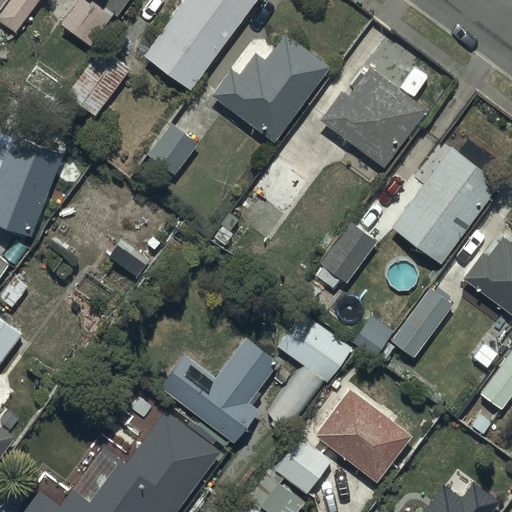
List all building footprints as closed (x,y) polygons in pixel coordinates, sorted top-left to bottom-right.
[(3,0),(0,5),(0,21),(14,32),(37,0),(3,0)] [(72,0),(59,19),(91,43),(122,0),(72,0)] [(179,0),(141,51),(188,87),(251,0),(179,0)] [(229,65),(209,91),(272,139),(328,65),(283,30),(263,56),(253,48),(237,70),(229,65)] [(100,44),(65,92),(94,113),(129,66),(100,44)] [(339,87),(318,115),(381,163),(424,106),(366,63),(345,91),(339,87)] [(169,119),(145,151),(172,172),(196,140),(169,119)] [(12,130),(0,159),(0,220),(28,232),(61,149),(12,130)] [(448,143),(389,223),(438,260),(498,180),(448,143)] [(273,157),(250,190),(283,213),(307,180),(273,157)] [(322,263),(314,272),(331,285),(338,276),(343,280),(376,238),(349,218),(317,260),(322,263)] [(480,249),(461,275),(511,312),(511,234),(509,239),(501,233),(486,253),(480,249)] [(427,285),(388,337),(411,354),(450,302),(427,285)] [(300,308),(275,343),(326,380),(351,345),(300,308)] [(369,312),(350,337),(372,354),(391,328),(369,312)] [(0,357),(20,331),(0,315),(0,357)] [(213,374),(182,350),(158,382),(231,438),(256,405),(247,399),(276,359),(243,334),(213,374)] [(511,345),(478,390),(499,407),(511,390),(511,345)] [(348,383),(313,430),(374,479),(411,432),(348,383)] [(175,511),(218,453),(164,414),(127,467),(101,449),(60,507),(35,489),(18,511),(175,511)] [(0,448),(12,432),(0,423),(0,448)] [(298,434),(273,466),(304,490),(329,458),(298,434)] [(270,468),(234,511),(262,511),(257,508),(260,504),(270,511),(291,511),(303,498),(278,479),(280,476),(270,468)] [(490,511),(498,501),(473,483),(463,497),(443,483),(422,511),(490,511)] [(208,486),(187,511),(219,511),(228,501),(208,486)]
